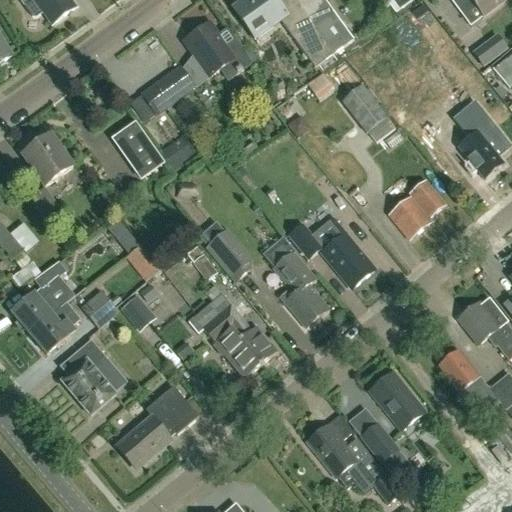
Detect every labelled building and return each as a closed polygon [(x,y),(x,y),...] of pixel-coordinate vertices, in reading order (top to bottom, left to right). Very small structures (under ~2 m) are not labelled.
[(54,25),(74,10),(67,0),(19,0),(32,18),(37,18),(45,13),(54,25)] [(278,19),(294,42),(315,70),(334,55),(299,5),(286,14),(276,0),(245,0),(233,9),(253,37),(278,19)] [(324,0),(305,0),(299,5),(334,55),(354,41),(324,0)] [(385,0),(397,15),(413,2),(411,0),(385,0)] [(482,20),(508,0),(447,0),(460,16),(472,6),(482,20)] [(218,37),(209,26),(185,43),(210,79),(221,72),(228,82),(252,65),(227,30),(218,37)] [(0,65),(8,60),(11,58),(0,40),(0,65)] [(487,51),(484,48),(473,55),(483,68),(506,51),(499,42),(487,51)] [(509,90),(511,87),(511,55),(494,72),(509,90)] [(434,62),(444,79),(453,74),(442,57),(434,62)] [(143,97),(144,99),(134,106),(147,124),(194,90),(180,71),(143,97)] [(325,75),(294,96),(308,116),(319,108),(325,115),(339,105),(337,103),(341,100),(325,75)] [(363,89),(342,104),(367,136),(368,135),(376,145),(395,131),(363,89)] [(452,121),(469,142),(459,151),(484,182),(503,166),(499,160),(511,149),(474,103),(452,121)] [(135,127),(114,142),(141,181),(162,166),(135,127)] [(46,189),(73,169),(50,138),(23,158),(46,189)] [(412,200),(389,218),(409,242),(413,239),(427,228),(432,223),(430,221),(445,208),(426,184),(410,197),(412,200)] [(44,223),(61,211),(46,190),(30,201),(44,223)] [(309,263),(322,251),(302,228),(289,240),(309,263)] [(20,239),(34,257),(47,246),(33,229),(20,239)] [(228,232),(207,250),(237,286),(252,273),(248,269),(254,264),(228,232)] [(354,247),(355,246),(345,235),(321,255),(331,267),(351,291),(352,291),(356,288),(370,277),(369,277),(375,272),(354,247)] [(201,259),(201,260),(194,252),(188,257),(194,265),(192,267),(207,285),(216,277),(201,259)] [(304,330),(328,311),(308,288),(315,282),(293,256),(275,270),(296,296),(284,306),(304,330)] [(42,292),(67,274),(59,264),(34,282),(42,292)] [(277,355),(276,354),(256,329),(251,333),(221,298),(214,289),(204,297),(212,306),(213,306),(189,325),(198,336),(204,332),(244,381),(250,376),(251,377),(277,355)] [(99,332),(119,315),(101,294),(81,310),(99,332)] [(12,315),(30,336),(60,311),(48,297),(40,303),(35,296),(12,315)] [(489,300),(483,305),(482,303),(458,322),(478,347),(490,337),(510,362),(511,359),(511,332),(506,325),(508,324),(489,300)] [(139,313),(131,303),(120,312),(139,334),(156,320),(145,307),(139,313)] [(60,311),(30,336),(48,357),(76,334),(73,330),(80,323),(66,306),(60,312),(60,311)] [(63,382),(62,383),(63,385),(63,384),(75,398),(74,398),(78,403),(90,416),(91,418),(92,417),(92,416),(114,397),(114,398),(116,396),(115,395),(114,395),(94,371),(107,361),(91,342),(73,358),(81,367),(63,383),(63,382)] [(505,412),(511,406),(511,380),(509,376),(490,391),(459,352),(438,369),(459,395),(474,415),(485,407),(489,412),(499,404),(505,412)] [(403,434),(426,414),(394,375),(371,394),(403,434)] [(149,417),(152,420),(116,450),(132,469),(145,458),(148,461),(169,443),(169,442),(176,436),(177,438),(199,420),(177,393),(149,417)] [(511,456),(511,436),(496,416),(486,424),(511,456)] [(386,479),(357,442),(348,449),(343,442),(352,435),(340,419),(330,427),(307,446),(327,470),(336,481),(338,480),(347,491),(356,484),(366,497),(374,490),(375,489),(389,507),(401,498),(397,494),(386,480),(387,480),(386,479)] [(381,467),(392,482),(398,476),(388,462),(398,455),(379,429),(361,442),(381,467)]
